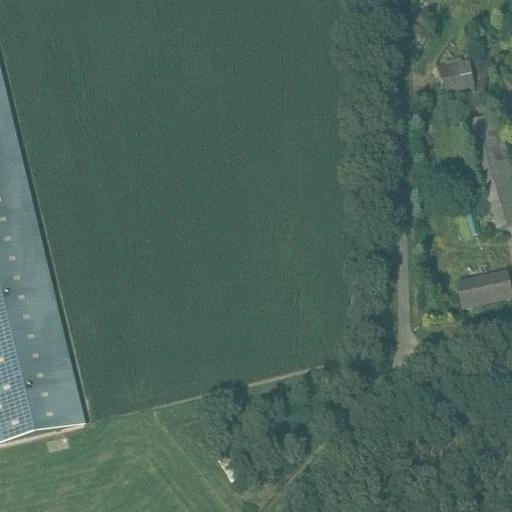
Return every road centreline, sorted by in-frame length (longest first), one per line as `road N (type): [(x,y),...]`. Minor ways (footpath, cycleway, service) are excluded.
road 1 (unclassified): [(408,345),(390,0)]
road 2 (unclassified): [(288,511),(397,377),(408,345)]
